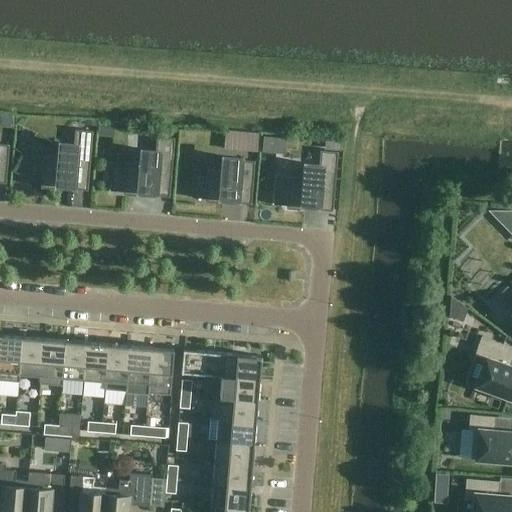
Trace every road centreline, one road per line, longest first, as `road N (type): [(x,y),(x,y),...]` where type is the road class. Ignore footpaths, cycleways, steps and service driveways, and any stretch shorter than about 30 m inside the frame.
road 1 (residential): [(0,211),(322,238),(314,322)]
road 2 (residential): [(314,322),(0,296)]
road 3 (residential): [(299,511),(314,322)]
